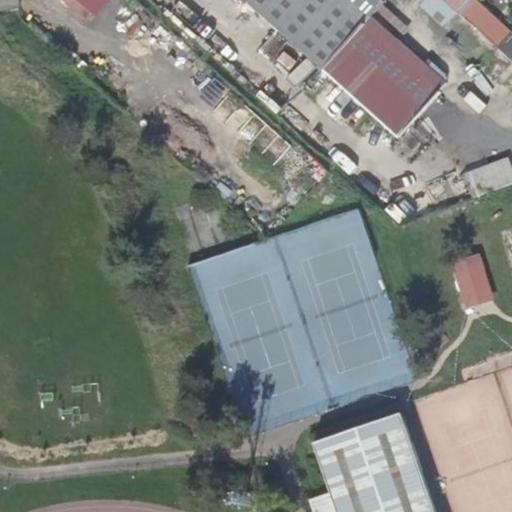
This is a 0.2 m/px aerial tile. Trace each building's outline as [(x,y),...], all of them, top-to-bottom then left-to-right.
[(383,4),(378,0),(244,0),(324,72),(365,25),(372,17),(383,4)] [(468,10),(462,17),(496,48),(502,41),(468,10)] [(448,85),(372,17),(365,25),(441,93),(448,85)] [(441,93),(365,25),(324,72),(401,140),(441,93)] [(511,46),(504,39),(502,41),(496,48),(511,62),(511,46)] [(511,156),(510,150),(442,169),(446,186),(421,193),(424,204),(444,199),(445,201),(511,181),(511,156)] [(491,296),(478,255),(454,262),(458,273),(485,298),(491,296)] [(458,273),(469,309),(475,307),(473,301),(485,298),(458,273)] [(475,307),(490,303),(485,298),(473,301),(475,307)] [(436,511),(403,414),(315,444),(332,493),(311,501),(314,511),(436,511)]
